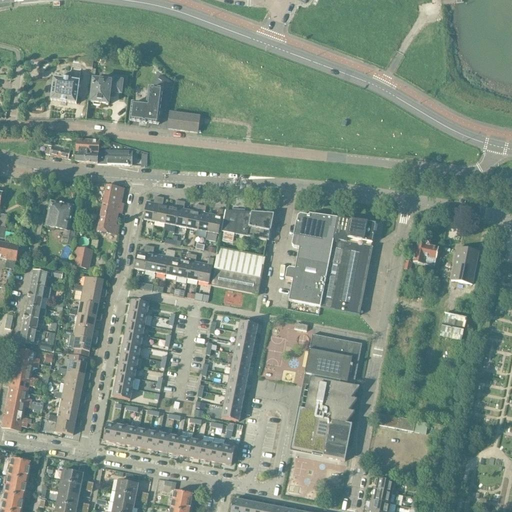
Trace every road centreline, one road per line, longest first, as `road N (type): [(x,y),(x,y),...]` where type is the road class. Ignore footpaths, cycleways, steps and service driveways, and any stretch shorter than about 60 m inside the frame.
road 1 (residential): [(10,126),(465,173),(491,162),(495,147)]
road 2 (residential): [(349,511),(407,199)]
road 3 (residential): [(80,454),(139,177)]
road 4 (tertiary): [(495,147),(265,44)]
road 5 (residential): [(0,413),(51,167)]
road 6 (residential): [(292,184),(139,177)]
road 7 (tertiary): [(265,44),(121,0)]
road 8 (residential): [(219,480),(80,454)]
